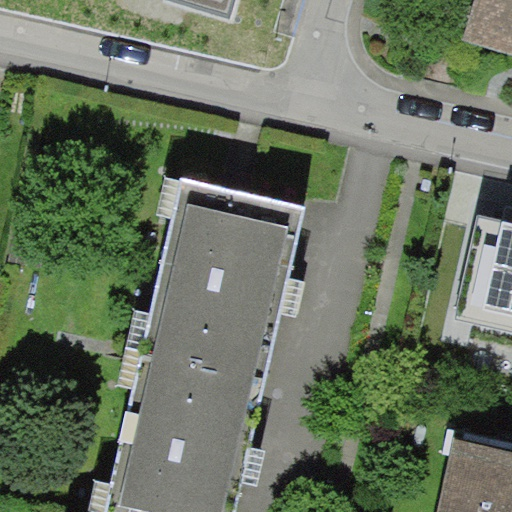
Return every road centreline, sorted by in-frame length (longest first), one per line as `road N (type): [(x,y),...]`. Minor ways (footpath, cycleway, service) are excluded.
road 1 (residential): [(309,110),(0,34)]
road 2 (residential): [(511,152),(309,110)]
